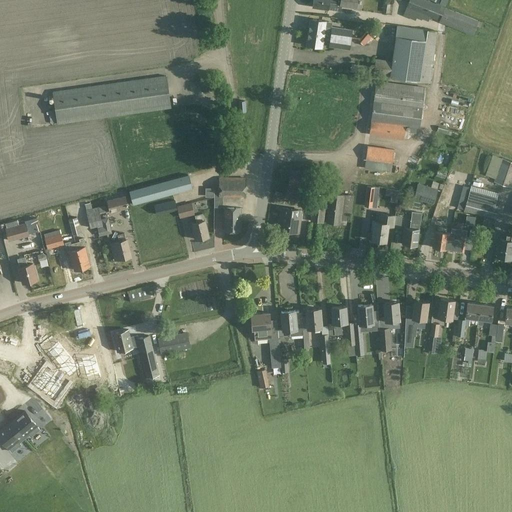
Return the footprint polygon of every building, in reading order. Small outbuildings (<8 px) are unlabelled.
[(339,6),(341,6),(356,8),(357,0),(313,0),(312,6),(328,9),(329,2),(339,4),(339,6)] [(472,36),(476,27),(478,21),(477,20),(427,0),(410,0),(408,7),(418,11),(416,17),(420,18),(421,17),(428,20),(429,18),(429,17),(439,21),(439,22),(472,36)] [(323,34),(324,26),(325,21),(310,19),(308,32),(323,34)] [(390,76),(430,82),(437,31),(397,25),(392,61),(376,59),(374,74),(390,76)] [(324,26),(323,34),(322,41),(330,42),(329,48),(349,51),(351,39),(346,38),(347,32),(332,30),(332,27),(324,26)] [(323,34),(308,32),(306,45),(321,47),(322,41),(323,34)] [(350,65),(349,72),(365,74),(366,67),(350,65)] [(165,78),(50,94),(55,123),(169,106),(165,78)] [(376,80),(369,135),(404,139),(405,126),(419,128),(424,86),(376,80)] [(246,101),(238,101),(239,112),(246,112),(246,101)] [(49,131),(58,128),(56,123),(47,126),(49,131)] [(365,159),(392,163),(392,162),(394,148),(367,145),(365,159)] [(511,161),(501,158),(494,178),(493,181),(507,186),(511,172),(511,161)] [(392,163),(365,159),(364,168),(391,172),(392,163)] [(290,169),(286,196),(307,198),(310,171),(290,169)] [(188,175),(130,191),(134,205),(192,189),(188,175)] [(214,190),(214,207),(224,207),(224,231),(241,231),(241,207),(242,207),(242,198),(245,198),(245,178),(218,178),(218,190),(214,190)] [(433,204),(434,199),(437,188),(433,187),(417,182),(413,198),(433,204)] [(470,185),(463,210),(484,216),(482,225),(493,228),(499,205),(495,204),(498,192),(470,185)] [(372,206),(374,187),(366,186),(364,205),(372,206)] [(329,192),(326,222),(341,224),(346,224),(347,213),(351,213),(353,195),(344,194),(329,192)] [(445,194),(444,199),(463,204),(463,201),(458,200),(459,198),(445,194)] [(125,195),(106,200),(109,212),(128,207),(125,195)] [(156,215),(177,210),(175,202),(154,207),(156,215)] [(191,202),(177,206),(179,218),(194,215),(191,202)] [(326,205),(320,204),(312,203),(310,221),(324,223),(326,205)] [(102,224),(98,208),(98,207),(86,210),(90,227),(102,224)] [(280,207),(278,229),(299,232),(301,210),(280,207)] [(404,227),(402,243),(416,245),(419,229),(421,213),(413,212),(412,221),(410,221),(409,227),(404,227)] [(196,222),(204,220),(202,213),(194,215),(196,222)] [(380,213),(379,221),(388,222),(388,226),(393,227),(393,226),(395,216),(395,215),(388,214),(380,213)] [(455,224),(455,216),(439,215),(438,224),(455,224)] [(77,216),(68,219),(71,230),(80,228),(77,216)] [(204,220),(196,222),(191,223),(195,239),(209,235),(205,220),(204,220)] [(388,222),(379,221),(373,221),(371,239),(386,240),(388,226),(388,222)] [(25,223),(5,229),(8,239),(28,233),(25,223)] [(109,224),(97,227),(99,236),(111,233),(109,224)] [(446,250),(448,233),(446,233),(447,227),(438,226),(437,231),(434,231),(432,248),(446,250)] [(465,240),(467,230),(451,228),(451,233),(448,233),(446,250),(463,252),(465,240)] [(119,241),(126,239),(125,232),(117,234),(119,241)] [(60,233),(45,238),(48,249),(64,244),(60,233)] [(70,241),(64,243),(67,253),(68,252),(84,247),(85,247),(83,238),(78,239),(79,242),(70,244),(70,241)] [(126,239),(119,241),(112,243),(115,259),(130,255),(127,239),(126,239)] [(499,239),(497,256),(510,258),(511,247),(511,240),(505,239),(499,239)] [(84,247),(68,252),(73,270),(89,266),(84,247)] [(26,257),(18,260),(20,268),(28,266),(26,257)] [(20,268),(18,269),(20,277),(21,277),(23,283),(36,279),(33,265),(28,266),(20,268)] [(440,298),(438,316),(452,318),(452,317),(457,318),(458,308),(457,308),(458,302),(454,302),(454,300),(440,298)] [(416,326),(417,318),(425,319),(426,319),(428,302),(415,300),(414,305),(412,317),(406,317),(405,345),(412,346),(413,335),(414,335),(416,326)] [(398,301),(384,302),(385,320),(399,319),(398,301)] [(477,318),(480,303),(467,301),(465,317),(465,319),(458,318),(456,334),(463,335),(465,325),(469,325),(470,317),(477,318)] [(360,330),(354,331),(355,344),(363,343),(362,331),(366,331),(378,329),(378,328),(378,322),(373,322),(372,310),(371,303),(358,304),(359,313),(359,323),(360,330)] [(477,318),(477,325),(482,325),(483,319),(491,320),(493,305),(480,303),(477,318)] [(334,329),(328,329),(328,335),(342,333),(341,322),(347,321),(346,306),(331,307),(333,323),(334,329)] [(490,324),(489,335),(492,335),(491,343),(495,343),(496,342),(502,343),(504,327),(511,328),(511,307),(506,307),(504,322),(504,325),(490,324)] [(306,309),(307,321),(308,328),(321,327),(320,308),(306,309)] [(302,321),(296,322),(295,310),(281,311),(283,329),(290,329),(290,335),(303,334),(302,328),(302,321)] [(277,329),(270,330),(269,312),(251,314),(252,329),(254,329),(255,338),(268,337),(268,336),(269,336),(270,350),(271,367),(280,366),(279,349),(278,337),(277,329)] [(348,344),(355,344),(354,331),(353,322),(346,322),(347,332),(345,332),(347,345),(348,344)] [(431,322),(428,343),(437,344),(439,323),(431,322)] [(378,329),(380,350),(391,349),(391,348),(389,327),(378,328),(378,329)] [(128,329),(112,333),(117,351),(133,347),(130,337),(128,329)] [(187,332),(158,338),(161,352),(190,346),(187,332)] [(71,333),(63,334),(64,344),(73,343),(71,333)] [(327,333),(320,334),(323,362),(330,361),(330,358),(329,349),(328,335),(327,335),(327,333)] [(137,335),(130,337),(133,347),(133,348),(139,346),(140,346),(138,339),(137,335)] [(150,336),(138,339),(140,346),(139,346),(139,347),(147,379),(160,376),(150,336)] [(47,366),(33,385),(53,399),(66,381),(61,377),(65,372),(68,376),(79,367),(57,341),(47,350),(61,367),(53,370),(47,366)] [(364,353),(363,343),(355,344),(356,354),(364,353)] [(465,347),(463,359),(472,360),(473,348),(465,347)] [(100,392),(120,388),(111,349),(92,353),(100,392)] [(478,349),(477,361),(484,362),(486,350),(478,349)] [(511,353),(504,352),(503,368),(511,369),(511,359),(511,353)] [(260,387),(268,385),(265,369),(256,371),(260,387)] [(17,419),(12,423),(24,438),(29,434),(30,436),(40,429),(24,410),(15,418),(17,419)] [(24,438),(12,424),(7,428),(6,426),(0,430),(0,437),(12,452),(21,444),(19,442),(24,438)] [(14,454),(1,465),(10,474),(22,462),(14,454)]
